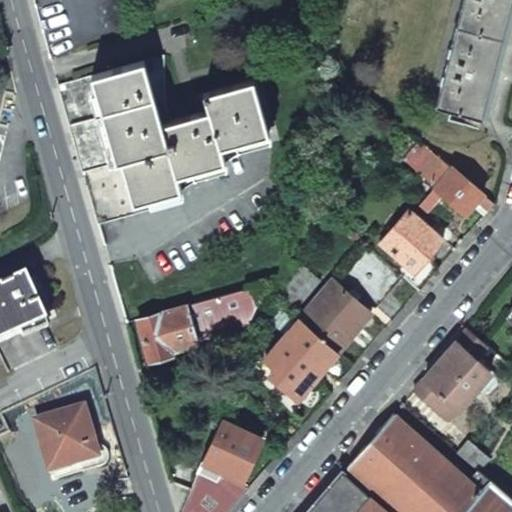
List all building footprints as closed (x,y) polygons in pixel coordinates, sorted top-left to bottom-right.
[(511,0),(494,0),(467,107),(511,119),(511,0)] [(164,54),(58,84),(78,154),(98,223),(152,207),(151,203),(166,198),(165,194),(182,189),(180,184),(196,179),(194,175),(210,171),(209,166),(224,161),(223,156),(239,152),(238,147),(254,142),(253,137),(269,133),(253,78),(205,93),(208,109),(171,118),(166,100),(164,54)] [(410,148),(423,158),(430,150),(418,139),(410,148)] [(416,166),(420,171),(434,154),(435,154),(430,150),(423,158),(416,166)] [(434,154),(420,171),(436,186),(432,192),(439,199),(444,193),(464,213),(468,209),(472,205),(475,201),(486,211),(493,203),(451,167),(450,169),(434,154)] [(475,201),(472,205),(483,214),(486,211),(475,201)] [(398,272),(401,275),(419,289),(438,266),(426,256),(434,248),(441,239),(416,217),(407,210),(378,243),(404,264),(398,272)] [(364,243),(332,280),(369,312),(385,293),(401,275),(398,272),(364,243)] [(291,257),(282,293),(294,307),(318,280),(291,257)] [(25,274),(0,285),(0,341),(47,320),(36,297),(25,274)] [(332,280),(300,318),(336,350),(369,312),(332,280)] [(249,287),(138,319),(148,361),(159,358),(170,355),(168,349),(244,326),(254,305),(249,287)] [(300,318),(265,358),(276,367),(271,374),(296,396),(316,373),(336,350),(300,318)] [(445,353),(423,378),(458,408),(475,388),(487,397),(502,379),(477,358),(487,345),(467,328),(445,353)] [(423,378),(414,390),(448,419),(458,408),(423,378)] [(83,406),(34,420),(48,470),(97,456),(94,446),(89,426),(83,406)] [(371,440),(348,466),(353,471),(401,511),(511,511),(511,497),(479,470),(479,469),(470,479),(394,413),(371,440)] [(223,421),(182,511),(226,511),(246,488),(219,475),(222,470),(242,479),(251,458),(260,437),(223,421)] [(469,440),(459,452),(479,469),(479,470),(489,457),(469,440)] [(97,456),(48,470),(49,474),(70,468),(72,474),(102,465),(106,462),(107,459),(107,453),(107,452),(103,447),(97,446),(94,446),(97,456)] [(389,511),(343,472),(308,511),(389,511)]
